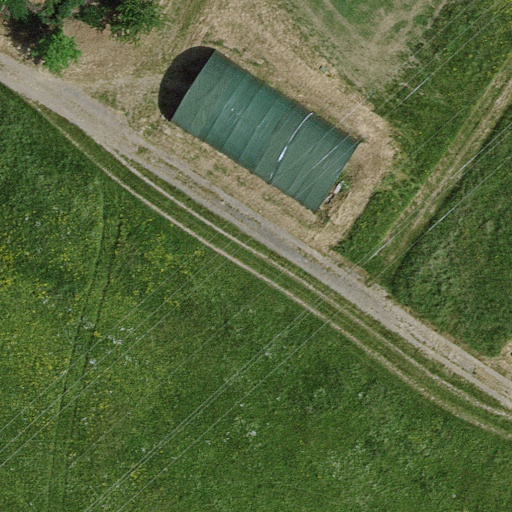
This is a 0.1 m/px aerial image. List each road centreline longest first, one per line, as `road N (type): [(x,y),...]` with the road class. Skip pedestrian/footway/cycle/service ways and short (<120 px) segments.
road 1 (track): [(511,388),(0,62)]
road 2 (track): [(382,306),(511,108)]
